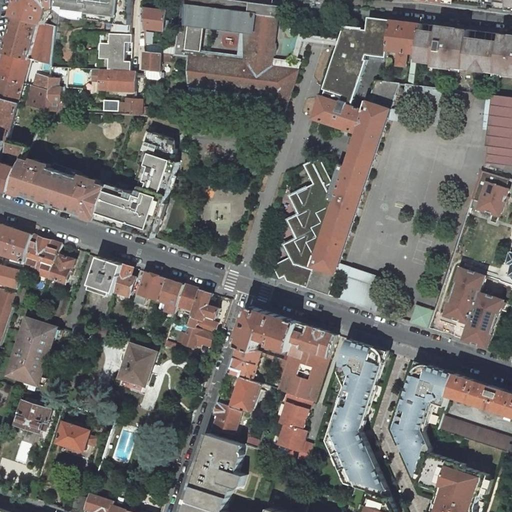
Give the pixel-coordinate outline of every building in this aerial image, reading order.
[(20,0),(16,15),(41,22),(47,23),(52,5),(59,6),(60,0),(20,0)] [(132,31),(133,0),(60,0),(59,6),(59,9),(67,15),(68,12),(85,15),(85,17),(104,19),(105,17),(113,18),(112,22),(112,33),(132,34),(132,31)] [(238,1),(232,0),(182,0),(175,55),(188,57),(189,86),(272,96),(272,97),(276,102),(278,103),(280,104),(283,104),(285,103),(287,102),(290,99),(303,62),(300,62),(298,62),(293,61),(274,58),(274,55),(276,55),(277,43),(275,43),(276,39),(272,39),(275,17),(283,18),(283,6),(257,3),(238,1)] [(458,0),(458,3),(508,9),(509,0),(458,0)] [(168,11),(145,8),(145,28),(166,30),(168,11)] [(6,52),(31,58),(32,59),(53,64),(56,36),(57,26),(47,23),(41,22),(16,15),(14,24),(11,33),(6,52)] [(389,50),(393,20),(370,17),(368,30),(364,30),(364,27),(352,26),(352,28),(346,27),(347,25),(346,25),(343,33),(342,36),(340,41),(337,51),(325,89),(327,89),(324,97),(341,102),(342,101),(349,104),(349,105),(352,106),(369,60),(365,59),(365,55),(388,58),(389,50)] [(408,52),(419,54),(422,29),(423,23),(393,20),(389,50),(399,51),(397,65),(406,67),(408,52)] [(435,68),(466,72),(466,69),(476,70),(476,65),(483,66),(486,39),(470,37),(471,29),(440,25),(439,31),(422,29),(419,54),(418,61),(435,64),(435,68)] [(131,72),(132,72),(134,34),(132,34),(112,33),(105,33),(105,43),(102,43),(101,58),(104,58),(103,69),(131,72)] [(498,73),(508,74),(508,75),(511,75),(511,34),(503,33),(502,41),(486,39),(483,66),(489,67),(489,71),(498,73)] [(302,34),(293,61),(298,62),(305,41),(339,45),(341,39),(302,34)] [(163,53),(146,51),(145,70),(162,72),(163,53)] [(0,76),(25,83),(32,59),(31,58),(6,52),(3,65),(0,75),(0,76)] [(101,82),(102,69),(93,69),(93,81),(101,82)] [(131,72),(103,69),(102,69),(101,82),(101,90),(137,92),(138,75),(138,72),(135,72),(132,72),(131,72)] [(38,73),(35,86),(50,90),(51,77),(38,73)] [(0,96),(20,103),(25,83),(0,76),(0,96)] [(61,78),(51,77),(50,90),(49,111),(59,111),(72,112),(72,109),(72,100),(63,100),(63,87),(60,86),(61,78)] [(315,266),(308,287),(330,295),(338,273),(341,264),(389,118),(392,108),(400,83),(384,81),(377,80),(370,101),(367,100),(364,110),(352,106),(349,105),(349,104),(342,101),(341,102),(324,97),(322,96),(315,118),(359,133),(357,138),(356,143),(355,146),(354,148),(348,166),(342,164),(331,195),(330,199),(336,202),(318,256),(316,255),(313,265),(315,266)] [(447,99),(448,89),(414,85),(408,84),(406,94),(447,99)] [(33,85),(28,105),(48,111),(49,111),(50,90),(35,86),(33,85)] [(443,125),(447,99),(406,94),(404,110),(392,108),(389,118),(443,125)] [(511,166),(511,97),(494,95),(485,163),(511,166)] [(10,141),(20,103),(0,96),(0,138),(8,141),(10,141)] [(132,112),(132,114),(134,114),(144,115),(144,99),(133,98),(133,104),(132,112)] [(119,111),(132,112),(133,104),(120,103),(119,111)] [(168,203),(181,162),(176,160),(179,149),(173,147),(176,139),(155,132),(152,143),(149,141),(142,163),(146,164),(141,179),(144,180),(140,193),(112,184),(111,186),(101,215),(100,219),(134,230),(135,226),(148,231),(147,235),(157,238),(161,223),(159,222),(166,202),(168,203)] [(356,143),(357,138),(350,136),(348,144),(355,146),(356,143)] [(8,141),(0,138),(0,186),(14,191),(15,187),(22,166),(7,162),(2,164),(1,164),(8,141)] [(24,162),(25,159),(30,147),(12,142),(10,151),(15,152),(15,154),(17,155),(16,159),(24,162)] [(100,219),(101,215),(111,186),(94,181),(94,180),(87,178),(87,179),(67,172),(46,166),(46,165),(39,163),(25,159),(24,162),(22,166),(15,187),(14,191),(25,195),(38,199),(75,211),(87,215),(100,219)] [(313,159),(309,161),(305,163),(307,168),(315,184),(291,196),(297,208),(295,209),(298,215),(289,220),(295,232),(293,233),(296,239),(285,244),(292,257),(274,266),(281,278),(286,276),(286,280),(288,281),(308,287),(315,266),(313,265),(316,255),(318,256),(336,202),(330,199),(331,195),(327,186),(334,183),(321,159),(315,162),(313,159)] [(510,189),(488,181),(479,209),(501,216),(510,189)] [(34,235),(4,224),(0,237),(0,252),(27,261),(34,235)] [(25,268),(53,277),(61,254),(64,244),(34,235),(27,261),(25,268)] [(77,259),(61,254),(53,277),(68,283),(72,270),(74,271),(77,259)] [(92,284),(116,292),(117,290),(125,264),(101,257),(92,284)] [(0,282),(20,287),(25,271),(0,264),(0,282)] [(133,276),(135,268),(125,264),(117,290),(132,295),(138,277),(133,276)] [(350,289),(378,298),(380,295),(385,278),(341,264),(338,273),(350,276),(346,288),(350,289)] [(447,315),(458,319),(462,320),(471,323),(470,325),(468,330),(465,329),(462,338),(465,339),(490,347),(505,300),(481,293),(487,276),(462,268),(447,315)] [(149,295),(163,300),(170,279),(147,271),(137,301),(146,304),(149,295)] [(167,310),(176,313),(179,305),(186,284),(170,279),(163,300),(169,302),(167,310)] [(179,305),(196,311),(203,290),(186,284),(179,305)] [(3,289),(0,297),(0,346),(0,347),(16,302),(19,293),(3,289)] [(350,289),(347,300),(353,302),(364,306),(377,310),(386,313),(390,301),(381,298),(381,299),(378,298),(350,289)] [(210,305),(214,293),(203,290),(196,311),(192,325),(216,333),(219,323),(206,319),(207,314),(218,318),(221,308),(210,305)] [(64,295),(58,316),(61,317),(67,314),(72,298),(64,295)] [(419,305),(413,322),(429,328),(435,310),(419,305)] [(273,345),(292,351),(296,341),(302,322),(253,306),(252,307),(248,317),(239,344),(258,351),(260,344),(263,337),(269,339),(275,341),(273,345)] [(59,327),(28,317),(9,374),(40,384),(59,327)] [(304,347),(332,356),(340,335),(302,322),(296,341),(306,344),(304,347)] [(99,335),(113,339),(116,330),(115,329),(105,326),(102,325),(99,335)] [(211,345),(216,333),(192,325),(191,325),(189,333),(184,331),(181,341),(196,347),(197,343),(200,344),(200,342),(211,345)] [(140,331),(128,326),(126,333),(138,337),(140,331)] [(266,346),(269,339),(263,337),(260,344),(266,346)] [(363,431),(387,358),(383,349),(352,339),(351,339),(342,368),(352,371),(350,378),(345,380),(348,386),(349,389),(344,404),(341,406),(331,436),(335,437),(337,440),(334,449),(342,451),(344,457),(341,465),(349,467),(351,473),(348,481),(357,484),(373,489),(385,493),(388,484),(369,440),(365,432),(363,431)] [(177,343),(167,340),(166,346),(176,349),(177,343)] [(280,389),(279,389),(289,392),(314,400),(317,402),(332,356),(304,347),(306,344),(296,341),(292,351),(289,361),(287,366),(284,376),(280,389)] [(134,344),(123,377),(148,385),(159,352),(134,344)] [(239,344),(230,372),(243,377),(254,380),(264,353),(258,351),(239,344)] [(432,452),(434,448),(427,431),(436,402),(448,406),(452,394),(459,374),(419,361),(404,405),(407,410),(403,421),(399,423),(397,428),(416,471),(425,474),(432,452)] [(287,366),(282,364),(279,374),(284,376),(287,366)] [(511,391),(459,374),(452,394),(511,413),(511,391)] [(236,399),(223,395),(220,402),(244,410),(253,413),(263,383),(254,380),(243,377),(236,399)] [(20,401),(23,390),(17,388),(13,398),(20,401)] [(288,402),(282,422),(287,424),(280,444),(301,452),(298,461),(306,463),(309,464),(313,453),(315,445),(305,441),(309,430),(304,429),(314,400),(289,392),(286,401),(288,402)] [(47,427),(53,410),(26,401),(18,424),(41,432),(43,426),(47,427)] [(236,433),(244,410),(220,402),(216,413),(220,415),(216,427),(236,433)] [(511,440),(511,437),(445,415),(440,429),(509,452),(511,444),(511,440)] [(71,423),(67,422),(61,441),(76,446),(77,452),(78,453),(79,453),(81,452),(85,449),(87,450),(89,443),(96,445),(98,438),(92,436),(93,431),(82,427),(83,423),(73,420),(71,423)] [(286,511),(272,507),(270,511),(229,511),(228,511),(236,487),(242,489),(243,489),(244,488),(245,488),(249,475),(241,472),(247,454),(247,453),(246,452),(246,451),(245,451),(247,444),(210,432),(183,511),(286,511)] [(250,437),(247,444),(255,447),(260,448),(262,441),(250,437)] [(171,487),(182,453),(186,443),(176,441),(169,447),(156,443),(144,449),(139,462),(146,475),(152,477),(149,485),(160,488),(161,484),(171,487)] [(434,511),(478,511),(478,507),(482,493),(484,494),(491,474),(466,466),(467,464),(432,452),(425,474),(424,479),(443,485),(442,490),(436,509),(438,509),(435,511),(434,511)] [(424,479),(425,474),(416,471),(421,483),(422,483),(424,479)] [(443,485),(424,479),(422,483),(442,490),(443,485)] [(29,481),(25,496),(34,498),(38,484),(29,481)] [(388,484),(385,493),(393,496),(388,484)] [(385,493),(373,489),(368,503),(369,504),(366,511),(400,511),(393,496),(385,493)] [(116,501),(92,493),(91,498),(86,511),(112,511),(115,505),(116,501)] [(78,494),(72,511),(74,511),(86,511),(91,498),(78,494)]
